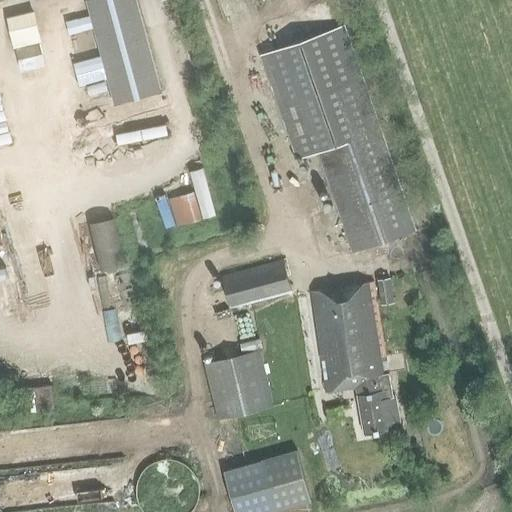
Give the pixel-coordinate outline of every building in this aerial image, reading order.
[(161,92),(136,0),(85,0),(100,56),(72,63),(79,87),(106,79),(111,95),(87,101),(90,111),(161,92)] [(42,42),(34,10),(6,17),(14,49),(42,42)] [(416,230),(344,25),(259,54),(296,159),(317,152),(352,252),(416,230)] [(21,77),(30,76),(26,47),(18,48),(21,77)] [(0,141),(11,139),(0,92),(0,141)] [(169,196),(178,224),(217,213),(203,165),(190,169),(195,188),(169,196)] [(92,219),(95,268),(121,267),(118,217),(92,219)] [(12,243),(39,237),(37,226),(10,232),(12,243)] [(290,289),(282,260),(221,277),(229,305),(290,289)] [(394,303),(389,277),(377,279),(381,305),(394,303)] [(392,395),(389,373),(388,373),(374,283),(311,292),(326,392),(357,387),(364,435),(389,431),(389,427),(401,425),(397,394),(392,395)] [(273,407),(260,350),(203,363),(216,420),(273,407)] [(53,385),(23,386),(24,410),(53,408),(53,385)] [(247,424),(250,440),(277,435),(275,419),(247,424)] [(273,511),(311,502),(296,449),(223,469),(235,511),(273,511)]
